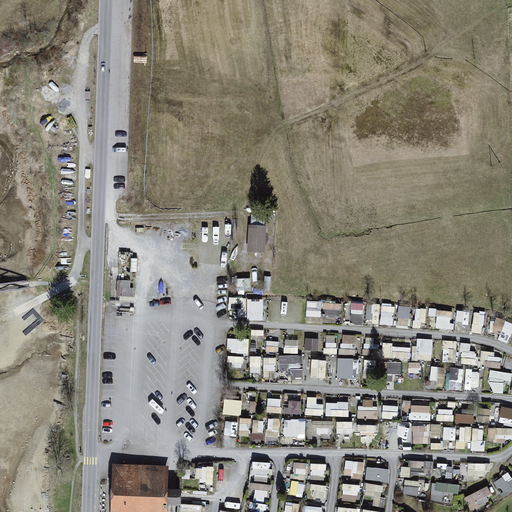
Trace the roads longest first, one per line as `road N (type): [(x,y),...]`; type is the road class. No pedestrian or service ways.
road 1 (tertiary): [(107,0),(87,511)]
road 2 (track): [(99,215),(167,214),(278,127),(427,55),(505,0)]
road 3 (track): [(106,0),(88,12),(76,268),(55,293)]
